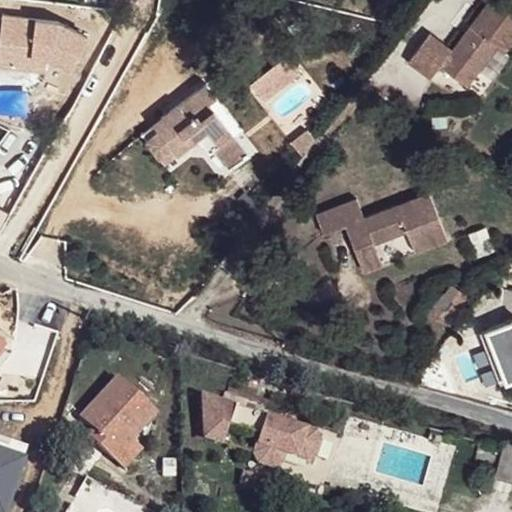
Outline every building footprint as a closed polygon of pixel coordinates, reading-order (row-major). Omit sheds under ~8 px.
[(428,31),(406,59),(428,76),(438,64),(453,76),(464,62),(475,70),(494,45),(502,51),(511,38),(511,7),(502,0),(487,0),(450,48),(428,31)] [(464,62),(453,76),(464,84),(475,70),(464,62)] [(238,126),(206,84),(179,104),(188,116),(209,101),(231,131),(238,126)] [(179,104),(147,127),(153,134),(141,142),(153,157),(165,148),(171,155),(193,140),(204,154),(213,147),(228,168),(248,153),(231,131),(209,101),(188,116),(179,104)] [(388,141),(382,125),(334,141),(339,157),(388,141)] [(153,134),(147,127),(136,134),(141,142),(153,134)] [(306,131),(291,143),(300,156),(313,139),(306,131)] [(165,148),(153,157),(159,164),(171,155),(165,148)] [(360,191),(319,207),(326,226),(348,219),(366,265),(384,258),(377,237),(409,225),(417,245),(450,233),(433,186),(367,211),(360,191)] [(511,385),(511,328),(488,338),(507,387),(511,385)] [(150,408),(113,375),(77,412),(98,431),(91,436),(119,462),(137,443),(126,433),(150,408)] [(214,402),(193,395),(196,415),(203,417),(196,438),(213,443),(217,431),(218,425),(226,427),(250,435),(243,459),(271,469),(275,452),(304,461),(311,433),(258,416),(261,407),(216,393),(214,402)] [(226,427),(218,425),(217,431),(224,433),(226,427)] [(0,511),(11,511),(31,453),(0,443),(0,511)] [(500,450),(478,443),(474,463),(492,466),(493,464),(497,465),(500,450)] [(511,452),(502,450),(492,485),(511,490),(511,452)]
